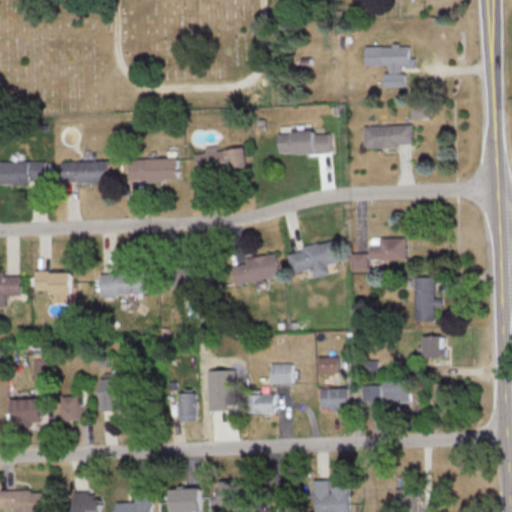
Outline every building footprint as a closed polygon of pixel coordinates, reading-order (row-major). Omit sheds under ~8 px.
[(365,45),(365,64),(386,64),(386,86),(403,86),(403,67),(414,66),(414,58),(409,58),(409,45),(365,45)] [(413,143),(413,124),(364,125),(364,147),(399,147),(399,143),(413,143)] [(332,152),(331,133),(315,133),(315,131),(279,132),(280,153),(332,152)] [(218,150),(217,144),(206,146),(207,152),(195,153),(198,175),(248,167),(245,146),(218,150)] [(179,157),(130,158),(131,181),(180,180),(179,157)] [(111,180),(110,159),(62,161),(63,182),(111,180)] [(1,161),(1,184),(31,183),(31,180),(46,180),(46,160),(1,161)] [(371,259),(407,258),(406,236),(381,237),(381,245),(370,246),(371,259)] [(330,274),(328,263),(340,262),(337,240),(303,245),(304,250),(290,252),(293,271),(313,268),(315,277),(330,274)] [(237,283),(281,275),(277,252),(247,258),(248,263),(234,265),(237,283)] [(368,252),(352,252),(352,269),(369,268),(368,252)] [(175,268),(177,289),(205,287),(203,266),(175,268)] [(150,292),(150,268),(117,268),(117,273),(101,272),(101,297),(123,297),(123,305),(136,305),(137,292),(150,292)] [(74,294),(74,270),(36,270),(37,290),(54,289),(54,302),(69,302),(69,294),(74,294)] [(436,298),(436,276),(416,276),(417,320),(436,319),(436,305),(443,305),(443,298),(436,298)] [(418,345),(418,359),(431,358),(431,364),(446,364),(445,334),(424,335),(424,345),(418,345)] [(319,356),(319,372),(339,372),(339,355),(319,356)] [(35,357),(36,385),(53,384),(52,356),(35,357)] [(293,382),(292,363),(271,363),(271,383),(293,382)] [(234,410),(236,370),(209,369),(208,409),(234,410)] [(100,378),(100,410),(117,410),(116,401),(131,401),(131,373),(120,373),(120,378),(100,378)] [(383,377),(383,402),(411,401),(410,377),(383,377)] [(381,384),(363,385),(363,400),(382,399),(381,384)] [(349,387),(322,388),(323,408),(349,407),(349,387)] [(198,419),(197,392),(179,393),(180,420),(198,419)] [(275,393),(255,393),(256,413),(276,412),(275,393)] [(63,419),(89,418),(89,404),(78,405),(78,394),(62,395),(63,419)] [(44,421),(43,397),(13,398),(14,422),(44,421)] [(348,511),(347,485),(328,486),(328,478),(312,479),(313,511),(348,511)] [(223,511),(242,511),(243,484),(231,484),(231,480),(218,480),(217,493),(212,493),(212,503),(223,504),(223,511)] [(177,511),(202,511),(201,487),(172,488),(172,511),(177,511)] [(2,491),(2,511),(8,511),(42,511),(52,511),(51,489),(2,491)] [(396,510),(422,509),(422,489),(395,489),(396,510)] [(102,511),(102,498),(94,498),(93,490),(73,491),(73,511),(102,511)] [(136,501),(116,501),(116,511),(152,511),(152,490),(136,491),(136,501)]
